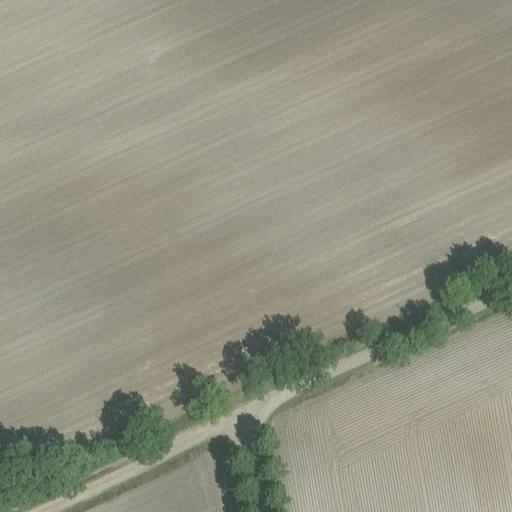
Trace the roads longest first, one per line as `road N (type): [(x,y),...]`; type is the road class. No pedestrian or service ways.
road 1 (unclassified): [(257,511),(238,411),(511,285)]
road 2 (track): [(53,511),(208,440),(238,411)]
